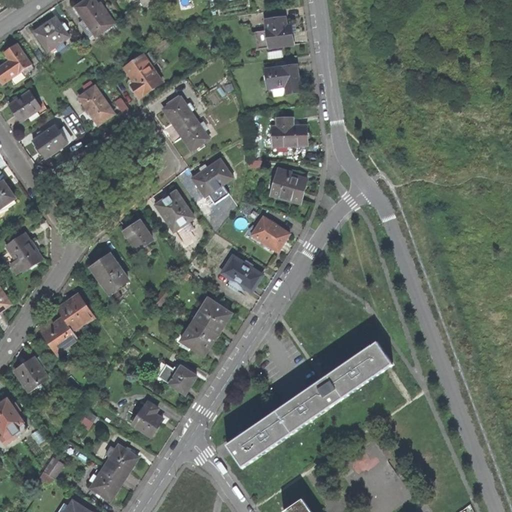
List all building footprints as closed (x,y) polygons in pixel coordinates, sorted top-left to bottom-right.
[(91,39),(115,23),(101,3),(99,4),(96,0),(83,0),(82,1),(75,6),(84,19),(80,22),(91,39)] [(62,24),(56,16),(44,24),(34,31),(48,51),(55,46),(57,50),(66,45),(63,40),(70,36),(66,30),(69,27),(65,21),(62,24)] [(285,16),(266,19),(267,29),(256,30),(258,48),(294,43),(292,33),(291,23),(286,24),(285,16)] [(33,67),(17,43),(9,48),(4,51),(10,60),(0,66),(0,78),(3,83),(10,78),(14,83),(26,75),(25,73),(33,67)] [(146,92),(162,81),(143,55),(125,67),(135,81),(131,84),(139,96),(146,92)] [(297,64),(267,68),(269,85),(286,83),(287,91),(300,89),(299,76),(297,64)] [(80,97),(99,125),(107,119),(115,113),(97,86),(80,97)] [(31,90),(9,105),(15,113),(20,122),(28,116),(31,121),(47,109),(44,104),(41,106),(31,90)] [(170,119),(177,129),(195,116),(182,97),(163,109),(170,119)] [(192,150),(210,138),(195,116),(177,129),(186,141),(192,150)] [(274,126),(275,145),(308,144),(307,134),(307,124),(294,125),(293,117),(278,118),(278,126),(274,126)] [(40,136),(33,140),(39,150),(45,159),(71,141),(65,131),(67,130),(64,126),(59,130),(56,125),(47,131),(45,131),(40,135),(40,136)] [(206,197),(210,194),(216,203),(230,194),(224,184),(234,177),(221,159),(200,174),(193,178),(206,197)] [(303,174),(291,171),(290,172),(279,169),(273,188),(281,191),(279,196),(301,202),(304,192),(307,179),(302,178),(303,174)] [(4,180),(0,183),(0,212),(16,202),(14,198),(15,197),(9,188),(4,180)] [(157,205),(175,231),(195,217),(177,191),(166,199),(157,205)] [(290,234),(265,217),(253,235),(278,251),(284,242),(290,234)] [(125,231),(137,249),(154,239),(141,220),(131,227),(125,231)] [(25,232),(6,245),(16,259),(10,263),(17,274),(23,270),(24,272),(43,259),(37,251),(38,250),(34,245),(32,241),(31,241),(25,232)] [(92,267),(109,293),(128,280),(111,254),(100,262),(92,267)] [(243,262),(234,255),(222,273),(233,279),(229,286),(238,292),(241,286),(252,292),(255,287),(258,283),(256,282),(261,273),(253,268),(253,267),(245,262),(243,262)] [(0,310),(0,311),(10,304),(0,287),(0,310)] [(58,309),(64,317),(74,332),(94,317),(79,295),(68,302),(58,309)] [(232,313),(209,298),(195,320),(218,334),(226,322),(232,313)] [(39,327),(58,354),(79,339),(74,332),(64,317),(54,324),(51,319),(44,324),(39,327)] [(212,345),(218,334),(195,320),(186,333),(181,330),(173,342),(189,350),(191,347),(205,356),(212,345)] [(243,467),(393,364),(381,345),(331,379),(328,375),(322,379),(316,383),(319,387),(241,441),(238,437),(228,444),(243,467)] [(15,371),(29,391),(49,378),(35,357),(25,364),(15,371)] [(186,368),(181,366),(178,371),(166,364),(158,376),(186,394),(191,386),(197,376),(191,371),(191,370),(187,368),(186,368)] [(0,428),(5,435),(23,422),(8,399),(0,403),(0,428)] [(158,408),(149,402),(145,407),(144,406),(133,423),(152,436),(158,427),(163,419),(155,413),(158,408)] [(82,414),(93,421),(97,415),(86,408),(82,414)] [(139,457),(119,444),(116,449),(111,446),(107,453),(111,456),(105,466),(125,478),(132,468),(139,457)] [(53,456),(49,462),(61,469),(65,464),(53,456)] [(55,478),(61,469),(49,462),(44,471),(55,478)] [(117,492),(125,478),(105,466),(99,475),(94,472),(90,478),(95,482),(91,487),(111,500),(117,492)] [(284,511),(311,511),(303,498),(284,511)] [(90,511),(74,501),(71,506),(65,502),(59,511),(90,511)]
